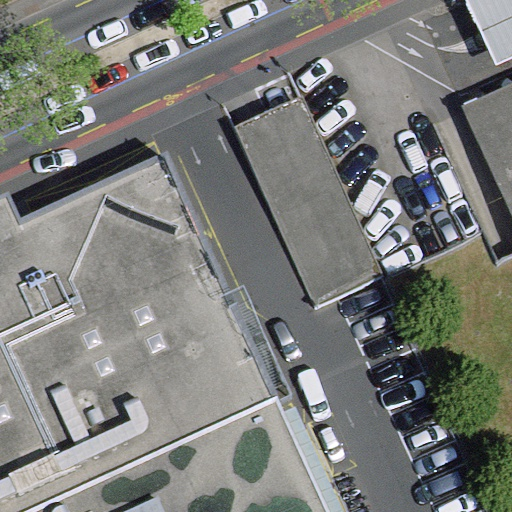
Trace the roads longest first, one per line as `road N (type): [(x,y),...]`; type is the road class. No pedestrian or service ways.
road 1 (tertiary): [(0,162),(356,0)]
road 2 (tertiary): [(132,0),(0,62)]
